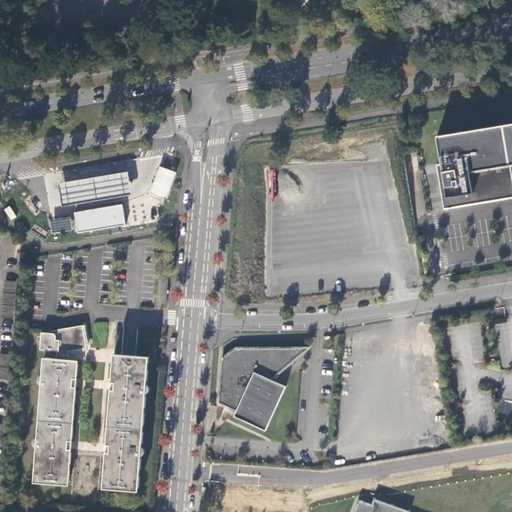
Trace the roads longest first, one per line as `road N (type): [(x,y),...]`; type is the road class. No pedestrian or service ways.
road 1 (unclassified): [(511,287),(319,317),(193,319)]
road 2 (primary): [(511,26),(205,79)]
road 3 (primary): [(211,118),(511,70)]
road 4 (primary): [(0,154),(211,118)]
road 5 (primary): [(205,79),(0,113)]
road 6 (unclassified): [(211,118),(193,319)]
road 7 (unclassified): [(193,319),(176,511)]
